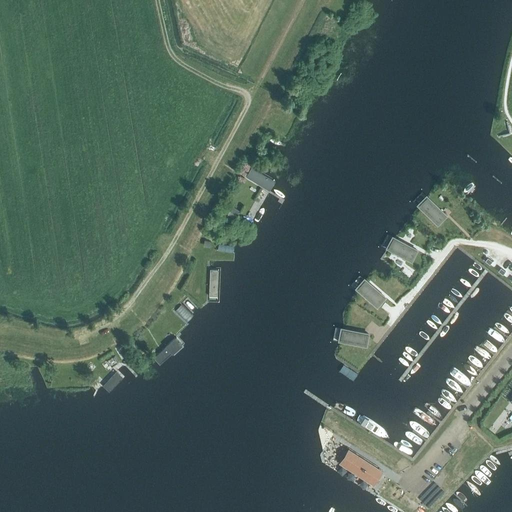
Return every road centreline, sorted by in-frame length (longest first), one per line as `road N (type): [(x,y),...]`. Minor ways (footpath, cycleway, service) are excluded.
road 1 (track): [(303,0),(165,259),(126,310),(68,338)]
road 2 (track): [(158,0),(173,56),(252,100)]
